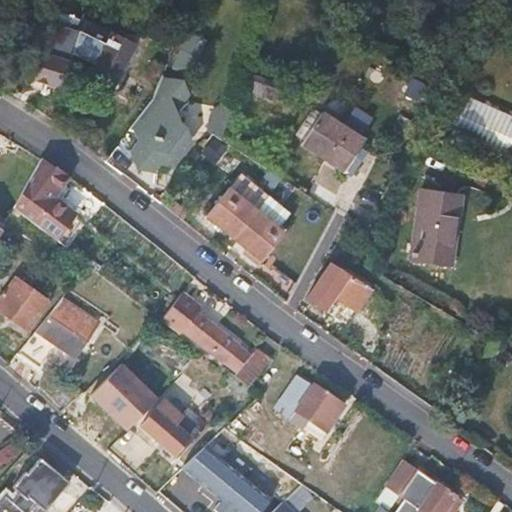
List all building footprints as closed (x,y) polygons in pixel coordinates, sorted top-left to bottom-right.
[(130,47),(83,23),(71,46),(95,59),(89,72),(113,83),(130,47)] [(201,40),(187,34),(174,62),(189,68),(201,40)] [(276,85),(242,73),(236,88),(271,100),(276,85)] [(169,165),(186,138),(180,126),(171,125),(170,128),(162,117),(182,99),(180,85),(159,77),(152,96),(133,122),(140,128),(141,142),(130,155),(150,171),(158,160),(166,164),(169,165)] [(48,107),(60,115),(71,92),(61,85),(48,107)] [(71,92),(60,115),(62,116),(75,94),(71,92)] [(511,148),(511,113),(468,97),(457,127),(511,148)] [(348,120),(368,130),(375,116),(355,106),(348,120)] [(217,107),(204,127),(217,135),(230,115),(217,107)] [(359,138),(318,111),(300,141),(341,169),(355,145),(359,138)] [(52,167),(40,157),(12,206),(55,236),(73,211),(58,200),(69,186),(62,181),(65,178),(52,167)] [(69,173),(56,164),(52,167),(65,178),(69,173)] [(462,191),(420,187),(411,257),(454,261),(462,191)] [(208,223),(231,239),(254,208),(231,191),(208,223)] [(283,229),(254,208),(231,239),(261,261),(283,229)] [(83,218),(73,211),(55,236),(65,243),(83,218)] [(323,311),(333,294),(345,275),(328,264),(305,299),(323,311)] [(345,275),(333,294),(359,310),(373,286),(348,271),(345,275)] [(4,295),(0,292),(0,316),(21,331),(42,303),(14,282),(4,295)] [(202,310),(182,295),(158,321),(179,337),(183,333),(226,367),(240,349),(198,315),(202,310)] [(98,323),(61,296),(21,349),(49,371),(65,349),(74,356),(98,323)] [(251,357),(240,349),(226,367),(236,374),(251,357)] [(267,361),(257,351),(251,357),(236,374),(233,377),(246,387),(267,361)] [(161,372),(144,355),(137,362),(134,360),(116,378),(137,398),(161,372)] [(344,407),(299,374),(274,407),(301,427),(307,419),(326,432),(344,407)] [(132,407),(109,385),(83,412),(106,434),(132,407)] [(209,422),(188,406),(175,421),(162,409),(149,423),(179,452),(193,438),(196,441),(209,422)] [(134,430),(114,444),(127,464),(148,451),(134,430)] [(0,449),(0,466),(24,453),(17,440),(0,449)] [(269,511),(276,506),(203,448),(183,470),(234,511),(269,511)] [(45,510),(68,479),(42,457),(30,473),(26,471),(13,487),(27,499),(30,496),(45,510)] [(404,501),(396,511),(453,511),(460,504),(404,462),(384,487),(404,501)] [(296,511),(284,499),(276,506),(269,511),(296,511)]
